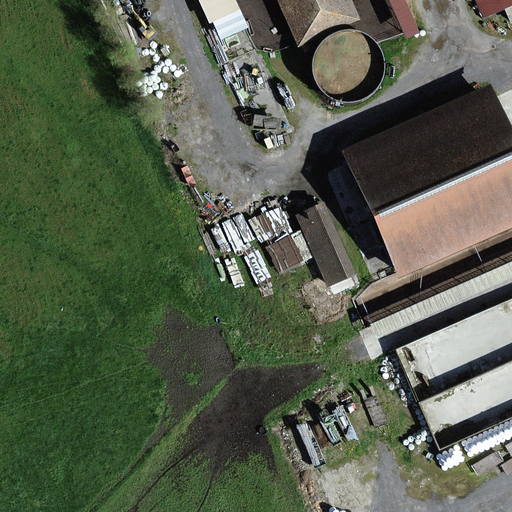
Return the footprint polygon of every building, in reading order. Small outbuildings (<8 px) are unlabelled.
[(201,0),(219,37),(250,23),(239,0),(201,0)] [(354,19),(345,0),(280,0),(299,43),(354,19)] [(511,0),(480,0),(487,13),(511,1),(511,0)] [(511,146),(487,90),(346,152),(399,272),(511,222),(511,146)] [(327,282),(356,269),(326,197),(296,210),(327,282)] [(269,239),(279,265),(303,256),(294,231),(269,239)]
